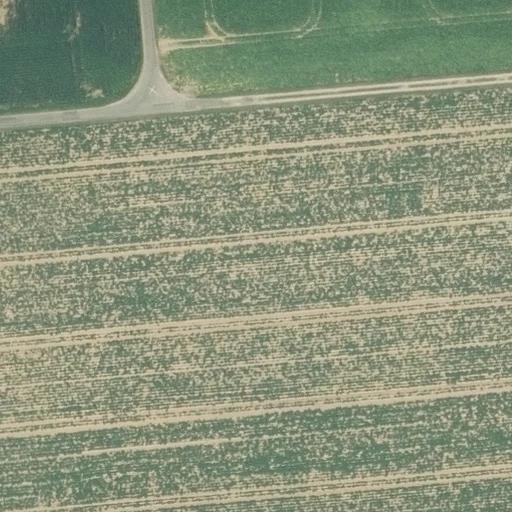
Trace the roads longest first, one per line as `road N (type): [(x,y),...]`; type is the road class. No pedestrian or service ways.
road 1 (track): [(511,78),(155,108)]
road 2 (track): [(145,0),(155,108),(0,121)]
